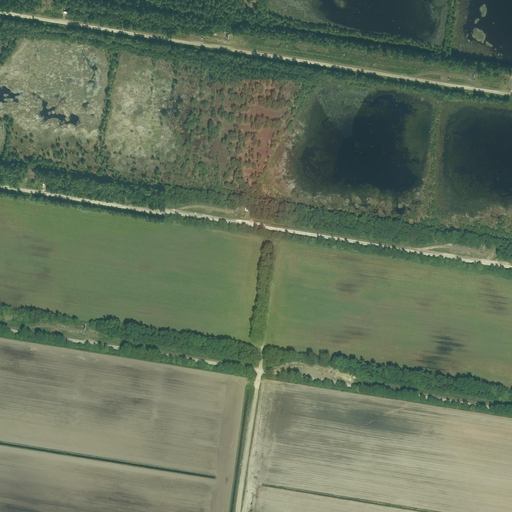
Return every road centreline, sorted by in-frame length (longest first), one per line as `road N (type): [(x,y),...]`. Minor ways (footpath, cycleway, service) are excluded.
road 1 (track): [(0,8),(511,92)]
road 2 (track): [(511,267),(0,184)]
road 3 (track): [(0,328),(511,410)]
road 4 (track): [(236,511),(278,246)]
